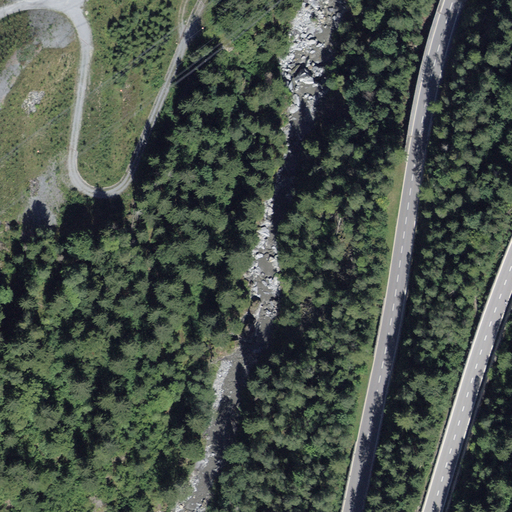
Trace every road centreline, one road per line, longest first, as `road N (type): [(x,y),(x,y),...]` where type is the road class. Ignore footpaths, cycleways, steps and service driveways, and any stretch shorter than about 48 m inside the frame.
road 1 (tertiary): [(352,511),(424,107),(453,0)]
road 2 (secondary): [(432,511),(511,265)]
